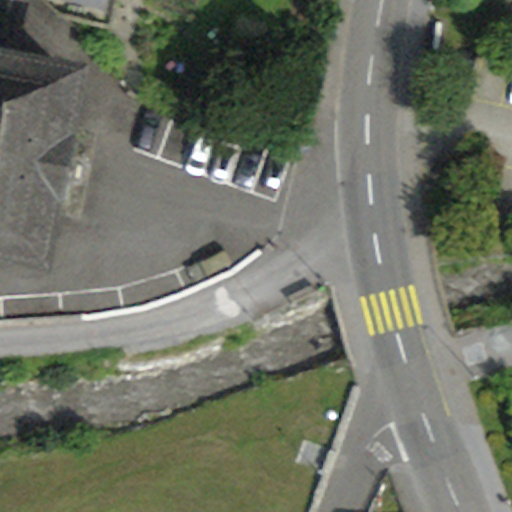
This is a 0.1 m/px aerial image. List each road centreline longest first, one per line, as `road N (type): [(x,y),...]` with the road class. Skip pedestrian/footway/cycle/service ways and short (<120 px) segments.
road 1 (primary): [(379,0),(368,126),(374,240),(417,396)]
road 2 (residential): [(417,396),(380,436),(340,511)]
road 3 (primary): [(417,396),(459,511)]
